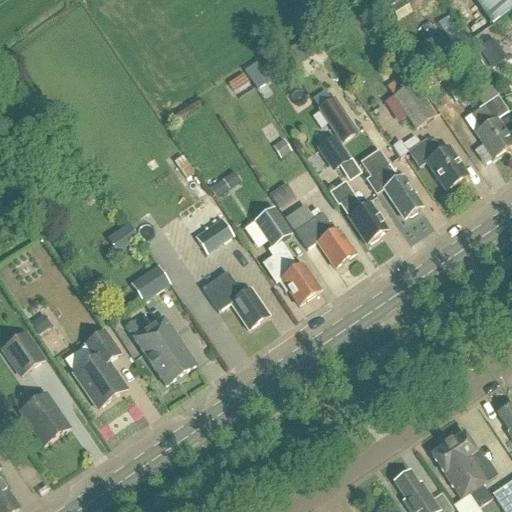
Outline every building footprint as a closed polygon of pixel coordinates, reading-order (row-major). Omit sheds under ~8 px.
[(511,0),(470,0),(492,30),(511,15),(511,0)] [(450,17),(439,25),(457,52),(447,59),(452,66),(457,62),(459,65),(476,54),(450,17)] [(290,72),(319,51),(308,35),(279,56),(290,72)] [(257,66),(245,74),(257,94),(271,85),(257,66)] [(243,78),(228,88),(234,97),(249,87),(243,78)] [(455,106),(474,92),(465,79),(445,92),(455,106)] [(416,132),(436,118),(414,86),(394,99),(386,103),(400,124),(408,119),(416,132)] [(492,164),(511,150),(511,146),(496,124),(508,116),(497,100),(470,118),(480,134),(474,138),(492,164)] [(342,147),(357,137),(333,101),(318,111),(342,147)] [(334,140),(316,152),(333,177),(351,165),(334,140)] [(283,143),(274,149),(282,161),(291,155),(283,143)] [(411,160),(419,172),(426,168),(445,196),(467,181),(448,152),(442,156),(434,144),(411,160)] [(413,192),(404,178),(399,182),(389,168),(379,154),(360,166),(370,181),(366,183),(376,197),(383,192),(396,211),(397,210),(405,222),(408,220),(411,221),(417,217),(418,214),(421,212),(410,194),(413,192)] [(216,200),(239,185),(232,174),(209,190),(216,200)] [(278,210),(293,199),(284,186),(269,198),(278,210)] [(346,187),(333,196),(350,222),(349,222),(366,248),(369,246),(370,249),(379,243),(378,240),(387,234),(369,206),(361,211),(346,187)] [(310,217),(305,210),(285,222),(306,254),(317,247),(334,272),(354,259),(343,242),(341,237),(338,232),(333,236),(317,213),(310,217)] [(272,252),(292,238),(273,212),(253,225),(272,252)] [(233,240),(222,224),(195,241),(204,254),(220,244),(223,248),(233,240)] [(128,228),(118,235),(129,251),(139,243),(128,228)] [(296,272),(284,253),(263,268),(276,287),(278,286),(285,296),(287,294),(299,311),(320,296),(310,281),(309,276),(305,273),(302,268),(296,272)] [(142,307),(169,289),(155,268),(129,287),(142,307)] [(242,298),(226,276),(202,293),(218,316),(230,308),(248,334),(269,320),(250,293),(242,298)] [(195,370),(163,322),(142,336),(133,324),(124,330),(165,390),(195,370)] [(1,352),(11,367),(21,381),(34,372),(47,364),(28,335),(1,352)] [(97,413),(126,393),(107,366),(119,358),(103,335),(85,347),(94,362),(72,377),(97,413)] [(43,450),(68,433),(44,398),(19,415),(43,450)] [(511,408),(511,407),(496,418),(508,435),(505,437),(511,446),(511,408)] [(482,465),(464,437),(431,459),(460,504),(468,498),(476,511),(480,511),(491,505),(481,490),(496,480),(485,463),(482,465)] [(417,490),(408,477),(394,487),(406,504),(403,506),(407,511),(435,511),(420,488),(417,490)] [(17,511),(6,495),(9,493),(0,479),(0,511),(17,511)] [(502,511),(511,511),(511,483),(492,497),(502,511)]
